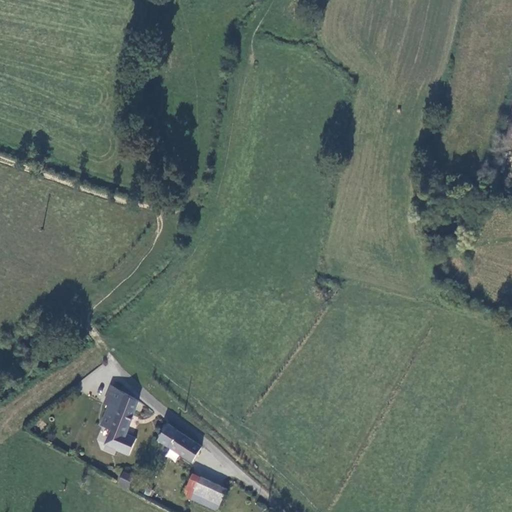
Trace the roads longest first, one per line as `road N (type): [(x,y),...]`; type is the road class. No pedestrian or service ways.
road 1 (track): [(88,322),(167,217),(158,207),(0,155)]
road 2 (unclassified): [(283,511),(113,363)]
